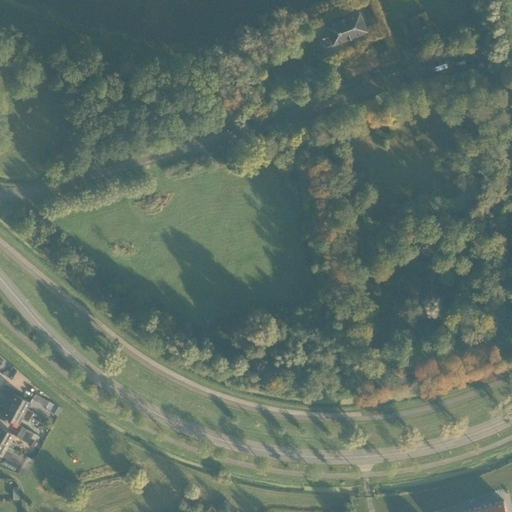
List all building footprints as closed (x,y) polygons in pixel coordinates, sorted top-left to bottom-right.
[(332,45),(367,31),(359,12),(324,26),(328,36),(322,38),(326,47),(332,45)] [(24,414),(30,403),(14,394),(8,405),(24,414)] [(35,394),(32,399),(44,405),(47,400),(35,394)] [(57,415),(61,408),(53,404),(50,411),(57,415)] [(18,425),(24,414),(8,405),(2,416),(18,425)] [(31,438),(34,433),(22,426),(19,431),(31,438)] [(0,427),(0,441),(8,446),(12,448),(15,443),(11,441),(14,435),(0,427)] [(28,443),(31,438),(19,431),(16,437),(28,443)] [(31,438),(28,443),(34,447),(37,441),(35,441),(31,438)] [(12,454),(10,453),(12,448),(8,446),(0,441),(0,455),(4,458),(2,463),(14,470),(18,464),(9,459),(12,454)] [(21,467),(17,473),(25,476),(28,471),(21,467)] [(507,511),(504,500),(463,511),(507,511)]
